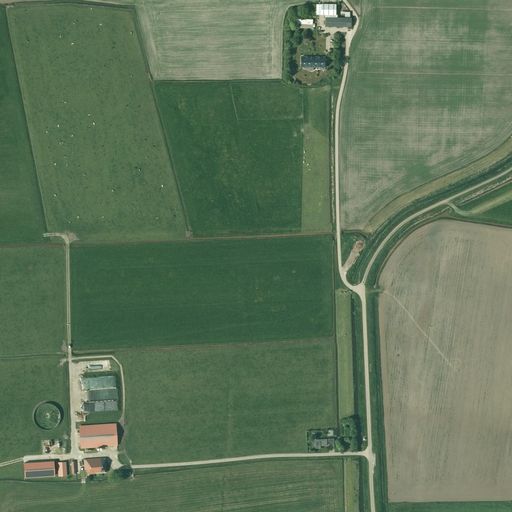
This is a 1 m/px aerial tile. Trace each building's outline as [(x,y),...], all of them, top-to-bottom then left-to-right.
[(351,27),(351,18),(325,17),(325,26),(351,27)] [(325,67),(325,57),(301,57),(301,66),(308,67),(308,70),(309,71),(312,71),(313,70),(313,67),(325,67)] [(355,257),(363,243),(358,240),(350,254),(355,257)] [(114,388),(114,376),(82,378),(83,390),(114,388)] [(117,399),(116,388),(83,390),(84,401),(89,401),(117,399)] [(117,410),(116,400),(89,401),(90,411),(117,410)] [(59,421),(60,417),(60,413),(59,409),(56,406),(53,403),(49,403),(45,403),(40,404),(37,407),(35,409),(34,411),(33,416),(35,422),(37,425),(41,428),(45,429),(50,429),(54,427),(57,425),(59,421)] [(79,426),(80,448),(117,445),(116,424),(79,426)] [(327,446),(326,439),(312,439),(312,444),(316,444),(316,448),(320,448),(320,446),(327,446)] [(105,472),(106,472),(105,458),(83,459),(84,470),(87,470),(87,473),(86,473),(86,474),(99,473),(99,472),(102,472),(102,473),(105,473),(105,472)] [(54,461),(23,463),(24,477),(54,475),(54,461)] [(65,462),(57,462),(58,476),(66,476),(65,462)]
